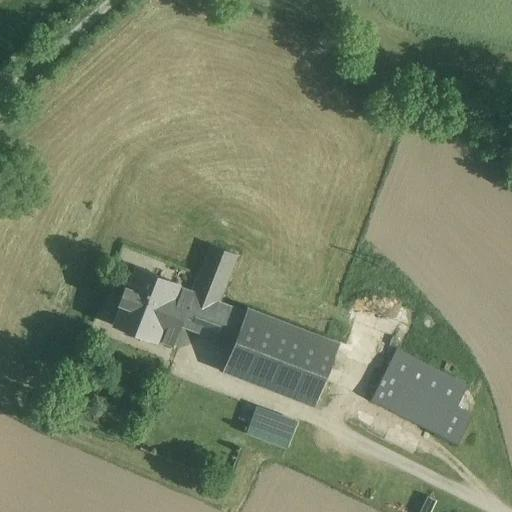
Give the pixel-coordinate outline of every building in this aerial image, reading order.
[(236,252),(210,241),(197,274),(192,286),(218,297),(236,252)] [(180,282),(138,265),(129,285),(126,284),(119,300),(123,301),(115,322),(157,339),(157,337),(180,282)] [(192,286),(180,282),(157,337),(172,343),(179,324),(231,343),(244,308),(218,297),(192,286)] [(339,339),(246,304),(231,343),(221,368),(314,404),(339,339)] [(465,382),(396,347),(371,397),(440,432),(454,405),(465,382)] [(71,368),(54,412),(75,420),(92,376),(71,368)] [(297,416),(256,400),(244,429),(285,446),(297,416)] [(471,414),(454,405),(440,432),(457,441),(471,414)]
